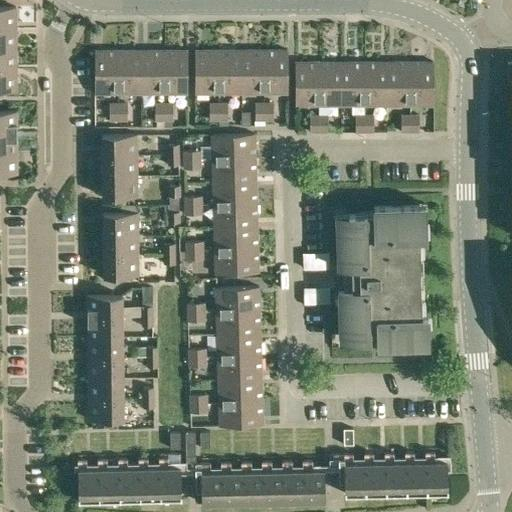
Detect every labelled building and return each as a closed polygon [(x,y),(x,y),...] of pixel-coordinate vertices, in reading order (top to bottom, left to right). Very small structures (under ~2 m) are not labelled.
[(0,27),(14,27),(14,6),(0,5),(0,27)] [(0,48),(14,48),(14,27),(0,27),(0,48)] [(0,68),(15,69),(14,48),(0,48),(0,68)] [(239,93),(262,93),(262,49),(239,50),(239,93)] [(262,93),(285,93),(285,49),(262,49),(262,93)] [(92,93),(115,93),(115,50),(92,51),(92,93)] [(115,93),(138,93),(138,50),(115,50),(115,93)] [(138,93),(161,93),(161,50),(138,50),(138,93)] [(161,93),(184,93),(184,50),(161,50),(161,93)] [(192,93),(216,93),(216,50),(192,50),(192,93)] [(216,93),(239,93),(239,50),(216,50),(216,93)] [(293,104),(316,104),(316,62),(293,62),(293,104)] [(316,104),(339,104),(339,62),(316,62),(316,104)] [(339,104),(362,104),(362,62),(339,62),(339,104)] [(362,104),(385,104),(385,62),(362,62),(362,104)] [(385,104),(408,104),(408,62),(385,62),(385,104)] [(408,104),(432,104),(432,62),(408,62),(408,104)] [(0,90),(15,90),(15,69),(0,68),(0,90)] [(118,120),(118,102),(109,102),(109,120),(118,120)] [(118,102),(118,120),(128,120),(127,102),(118,102)] [(164,120),(164,102),(154,102),(155,120),(164,120)] [(173,102),(164,102),(164,120),(173,120),(173,102)] [(218,120),(218,102),(209,102),(209,120),(218,120)] [(227,102),(218,102),(218,120),(227,120),(227,102)] [(264,120),(264,102),(255,102),(255,120),(264,120)] [(273,102),(264,102),(264,120),(273,120),(273,102)] [(0,131),(15,131),(14,110),(0,110),(0,131)] [(318,132),(318,114),(309,114),(309,132),(318,132)] [(328,114),(318,114),(318,132),(327,132),(328,114)] [(364,132),(364,114),(355,114),(355,132),(364,132)] [(373,114),(364,114),(364,132),(373,132),(373,114)] [(410,132),(410,114),(401,114),(401,132),(410,132)] [(410,114),(410,132),(419,132),(419,114),(410,114)] [(0,151),(15,152),(15,131),(0,131),(0,151)] [(101,155),(135,155),(135,134),(100,134),(101,155)] [(210,159),(252,157),(252,134),(209,135),(210,159)] [(167,144),(167,155),(179,155),(179,144),(167,144)] [(182,150),(182,159),(201,158),(200,149),(182,150)] [(0,172),(15,173),(15,152),(0,151),(0,172)] [(101,176),(135,175),(135,155),(101,155),(101,176)] [(179,164),(179,155),(167,155),(167,164),(179,164)] [(210,182),(253,180),(252,157),(210,159),(210,182)] [(201,167),(201,158),(182,159),(183,168),(201,167)] [(101,197),(135,197),(135,175),(101,176),(101,197)] [(211,204),(254,203),(253,180),(210,182),(211,204)] [(184,205),(202,204),(202,195),(183,196),(184,205)] [(212,227),(255,226),(254,203),(211,204),(212,227)] [(202,213),(202,204),(184,205),(184,214),(202,213)] [(420,313),(418,236),(424,236),(423,204),(372,206),(372,213),(347,214),(347,220),(334,221),(336,266),(341,265),(342,288),(336,289),(338,333),(350,333),(351,339),(376,338),(376,346),(427,344),(426,313),(420,313)] [(103,233),(138,233),(137,212),(102,213),(103,233)] [(213,250),(255,249),(255,226),(212,227),(213,250)] [(103,253),(138,253),(138,233),(103,233),(103,253)] [(185,241),(185,251),(203,250),(203,240),(185,241)] [(163,243),(163,253),(175,253),(175,243),(163,243)] [(214,274),(256,272),(255,249),(213,250),(214,274)] [(203,258),(203,250),(185,251),(185,259),(203,258)] [(103,274),(138,274),(138,253),(103,253),(103,274)] [(175,253),(163,253),(163,263),(175,263),(175,253)] [(304,266),(325,266),(324,255),(304,256),(304,266)] [(86,316),(121,316),(141,316),(153,316),(153,305),(152,305),(152,285),(141,285),(141,305),(121,305),(121,295),(86,296),(86,316)] [(215,312),(258,310),(257,287),(214,288),(215,312)] [(305,300),(326,300),(325,289),(305,290),(305,300)] [(187,311),(205,311),(205,302),(186,302),(187,311)] [(215,334),(259,333),(258,310),(215,312),(215,334)] [(205,320),(205,311),(187,311),(187,320),(205,320)] [(86,337),(121,337),(121,316),(86,316),(86,337)] [(153,316),(141,316),(141,325),(153,325),(153,316)] [(216,357),(259,356),(259,333),(215,334),(216,357)] [(86,357),(121,357),(121,337),(86,337),(86,357)] [(146,346),(146,357),(158,357),(158,346),(146,346)] [(188,348),(188,357),(206,357),(206,347),(188,348)] [(217,380),(260,378),(259,356),(216,357),(217,380)] [(87,378),(122,378),(121,357),(86,357),(87,378)] [(158,366),(158,357),(146,357),(146,366),(158,366)] [(206,366),(206,357),(188,357),(188,366),(206,366)] [(87,398),(122,398),(122,378),(87,378),(87,398)] [(218,403),(261,401),(260,378),(217,380),(218,403)] [(142,387),(142,397),(154,397),(154,386),(142,387)] [(189,403),(207,402),(207,393),(189,394),(189,403)] [(154,407),(154,397),(142,397),(142,407),(154,407)] [(122,398),(87,398),(87,419),(122,419),(122,398)] [(218,426),(262,425),(261,401),(218,403),(218,426)] [(208,411),(207,402),(189,403),(189,412),(208,411)] [(343,444),(353,443),(353,428),(343,428),(343,444)] [(170,448),(180,447),(180,431),(170,431),(170,448)] [(201,492),(201,462),(196,462),(195,431),(185,431),(185,461),(181,461),(181,473),(186,473),(186,486),(193,486),(193,492),(201,492)] [(200,447),(210,447),(209,431),(200,431),(200,447)] [(343,453),(344,484),(344,493),(448,490),(447,461),(451,461),(450,455),(434,455),(434,451),(425,451),(425,456),(413,456),(413,451),(405,451),(405,456),(393,456),(393,452),(384,452),(384,456),(373,456),(373,452),(364,452),(364,457),(353,457),(353,453),(343,453)] [(336,484),(344,484),(343,453),(328,453),(329,464),(325,464),(325,470),(329,470),(330,477),(336,477),(336,484)] [(181,473),(181,461),(168,461),(168,456),(158,457),(158,462),(147,462),(147,457),(138,457),(138,462),(127,462),(127,458),(118,458),(118,462),(106,463),(106,458),(98,458),(98,463),(86,463),(86,458),(77,458),(77,463),(74,463),(74,469),(78,469),(78,499),(182,496),(181,473)] [(325,470),(325,464),(312,464),(312,459),(302,459),(302,465),(292,465),(292,460),(281,460),(281,465),(271,465),(271,460),(261,460),(261,465),(251,465),(251,461),(241,461),(241,466),(231,466),(231,461),(220,461),(221,466),(210,467),(210,462),(201,462),(201,492),(201,502),(325,499),(325,478),(325,470)]
